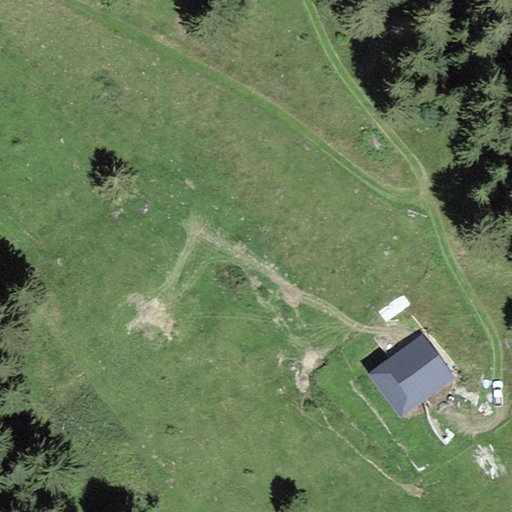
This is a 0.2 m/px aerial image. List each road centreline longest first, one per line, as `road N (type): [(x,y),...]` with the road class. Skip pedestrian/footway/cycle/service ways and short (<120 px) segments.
road 1 (track): [(76,0),(212,66),(400,197),(420,188),(412,158),(345,76),(308,0)]
road 2 (track): [(451,418),(482,429),(497,416),(496,345),(418,192)]
